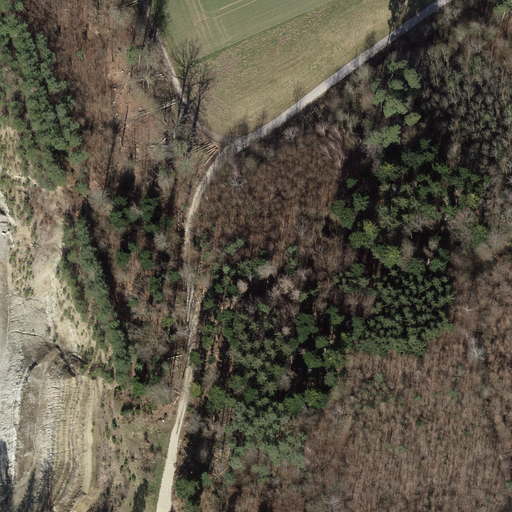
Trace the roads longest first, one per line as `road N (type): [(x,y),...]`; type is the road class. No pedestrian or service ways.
road 1 (track): [(447,0),(268,130),(229,143),(190,114),(141,0)]
road 2 (track): [(245,142),(210,172),(189,230),(189,374),(163,511)]
